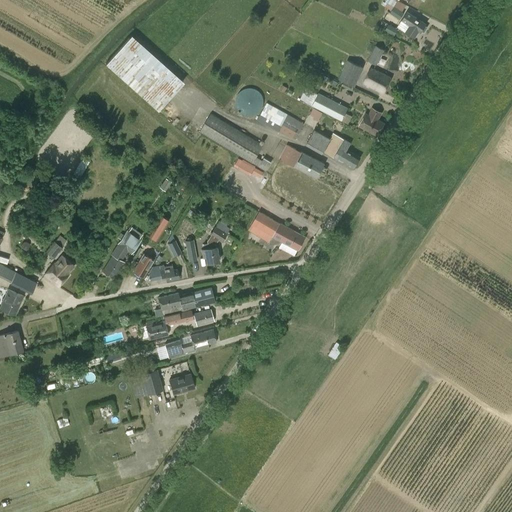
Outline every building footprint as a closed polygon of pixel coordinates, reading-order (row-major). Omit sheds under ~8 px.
[(399,20),(403,13),(401,12),(405,6),(394,0),(385,0),(382,6),(390,11),(389,13),(399,20)] [(420,33),(421,31),(423,33),(426,28),(424,26),(426,24),(407,12),(401,21),(408,26),(404,32),(413,39),(418,32),(420,33)] [(384,31),(393,36),(397,29),(387,24),(384,31)] [(130,35),(105,64),(157,111),(183,82),(130,35)] [(367,60),(376,65),(384,50),(375,45),(367,60)] [(355,86),(363,67),(346,60),(339,76),(338,79),(355,86)] [(371,67),(363,83),(382,93),(391,77),(371,67)] [(301,72),(305,78),(311,74),(306,68),(301,72)] [(255,115),(256,115),(256,114),(257,114),(258,113),(259,113),(259,112),(260,111),(261,110),(261,109),(262,109),(262,108),(263,107),(263,106),(263,105),(263,104),(264,103),(264,102),(264,101),(263,100),(263,99),(263,98),(263,97),(262,96),(262,95),(261,94),(260,93),(260,92),(259,92),(259,91),(258,91),(257,90),(256,90),(256,89),(255,89),(254,89),(253,88),(252,88),(251,88),(250,88),(249,88),(248,88),(247,88),(246,88),(245,88),(245,89),(244,89),(243,89),(242,90),(241,91),(240,91),(239,92),(238,93),(238,94),(237,94),(237,95),(236,96),(236,97),(236,98),(235,99),(235,100),(235,101),(235,102),(235,103),(235,104),(235,105),(236,105),(236,106),(236,107),(237,108),(237,109),(238,110),(238,111),(239,111),(240,112),(240,113),(241,113),(242,114),(243,115),(244,115),(245,115),(246,115),(246,116),(247,116),(248,116),(249,116),(250,116),(251,116),(252,116),(253,115),(254,115),(255,115)] [(305,101),(311,105),(341,121),(348,108),(318,92),(317,94),(310,90),(305,101)] [(293,138),(297,132),(300,134),(305,124),(288,115),(267,104),(258,121),(274,130),(280,131),(293,138)] [(368,115),(365,113),(359,126),(377,135),(383,123),(377,119),(381,113),(372,108),(368,115)] [(311,115),(314,116),(313,118),(318,121),(322,113),(314,109),(311,115)] [(262,160),(256,156),(263,145),(210,113),(199,132),(252,163),(252,162),(266,170),(271,162),(264,157),(262,160)] [(321,153),(329,138),(314,130),(306,145),(321,153)] [(331,139),(324,152),(353,168),(359,157),(346,149),(350,142),(332,132),(329,138),(331,139)] [(279,159),(294,166),(317,178),(325,163),(302,152),(301,152),(287,144),(279,159)] [(260,177),(262,172),(254,168),(255,166),(236,156),(236,157),(234,155),(230,164),(250,175),(251,173),(260,177)] [(79,157),(70,173),(76,177),(85,161),(79,157)] [(165,191),(171,182),(165,178),(159,187),(165,191)] [(298,251),(306,237),(280,223),(259,210),(248,230),(268,243),(273,236),(282,241),(282,242),(298,251)] [(219,221),(218,221),(210,234),(211,235),(218,240),(220,242),(229,228),(225,225),(227,221),(221,218),(219,221)] [(150,237),(156,241),(165,228),(158,224),(150,237)] [(112,255),(102,270),(114,278),(124,263),(120,261),(127,251),(130,253),(140,238),(138,237),(139,235),(129,227),(125,233),(118,244),(111,254),(112,255)] [(167,240),(168,242),(167,243),(173,256),(181,253),(174,239),(174,240),(171,234),(167,240)] [(66,240),(59,235),(55,242),(54,241),(45,252),(53,258),(62,247),(61,246),(66,240)] [(207,244),(204,245),(204,248),(203,248),(206,263),(218,261),(215,246),(215,243),(216,242),(218,240),(211,235),(207,241),(207,244)] [(186,248),(189,262),(196,260),(194,246),(186,248)] [(131,260),(137,263),(132,271),(142,278),(153,260),(143,253),(145,250),(139,247),(131,260)] [(70,270),(74,266),(63,255),(61,256),(60,255),(53,263),(43,274),(57,286),(71,270),(70,270)] [(0,276),(11,282),(10,283),(31,294),(36,282),(15,272),(2,265),(3,264),(0,262),(0,276)] [(178,278),(176,269),(173,270),(171,265),(163,267),(163,265),(158,266),(159,270),(148,272),(150,281),(165,277),(166,281),(178,278)] [(155,317),(162,315),(181,310),(214,302),(229,299),(228,294),(213,297),(211,288),(178,296),(177,293),(158,298),(160,308),(153,310),(155,317)] [(0,308),(14,315),(23,295),(7,289),(0,305),(0,308)] [(148,339),(167,334),(165,326),(192,320),(190,310),(162,316),(163,321),(153,323),(152,319),(145,321),(146,325),(145,325),(148,339)] [(196,326),(213,321),(210,310),(209,310),(208,310),(192,314),(196,326)] [(208,344),(215,342),(212,329),(190,336),(191,340),(180,343),(179,339),(164,343),(168,359),(195,351),(193,348),(198,347),(199,350),(209,347),(208,344)] [(0,355),(22,350),(17,330),(0,334),(0,355)] [(73,339),(74,345),(87,342),(85,335),(73,339)] [(337,341),(329,354),(336,359),(345,346),(337,341)] [(134,397),(162,390),(156,369),(129,377),(134,397)] [(173,394),(194,388),(190,373),(168,379),(173,394)]
